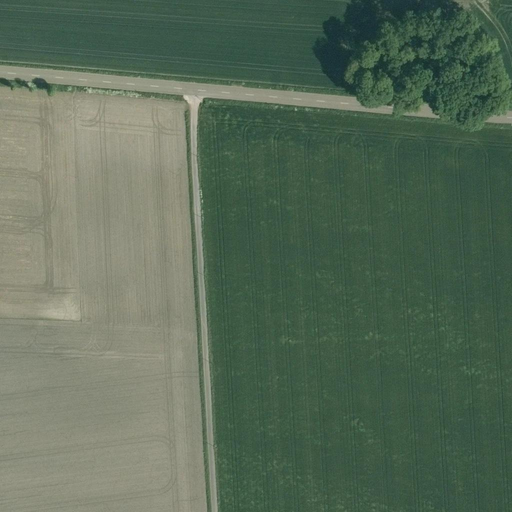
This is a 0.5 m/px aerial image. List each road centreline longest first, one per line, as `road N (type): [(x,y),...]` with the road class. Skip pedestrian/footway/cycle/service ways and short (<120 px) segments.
road 1 (unclassified): [(191,89),(218,511)]
road 2 (tertiary): [(511,117),(191,89)]
road 3 (tertiary): [(191,89),(0,72)]
